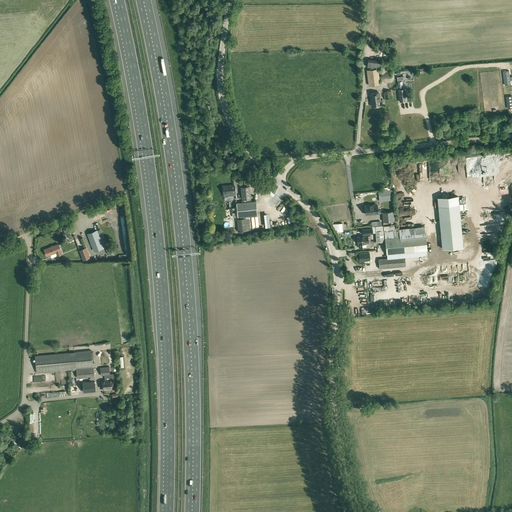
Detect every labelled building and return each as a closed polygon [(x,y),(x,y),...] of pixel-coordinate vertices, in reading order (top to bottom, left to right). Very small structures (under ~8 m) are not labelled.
[(368,58),(367,67),(379,68),(380,60),(368,58)] [(377,69),(367,70),(369,85),(380,84),(377,69)] [(370,94),(370,98),(372,106),(380,105),(379,92),(372,93),(370,94)] [(224,196),(229,196),(229,200),(236,199),(235,192),(234,185),(222,186),(223,193),(224,193),(224,196)] [(251,198),(250,186),(240,187),(241,199),(251,198)] [(458,196),(437,198),(442,248),(463,246),(458,196)] [(256,200),(236,202),(237,217),(257,215),(256,200)] [(378,213),(377,209),(378,209),(378,208),(377,208),(377,204),(365,205),(366,214),(378,213)] [(382,212),(383,222),(395,221),(394,211),(382,212)] [(461,225),(474,224),(473,211),(461,212),(461,225)] [(251,230),(250,217),(237,219),(238,231),(251,230)] [(425,234),(399,237),(399,231),(384,232),(385,238),(387,254),(426,250),(425,234)] [(103,250),(96,233),(87,236),(94,253),(103,250)] [(365,243),(368,242),(370,242),(370,235),(356,237),(357,244),(358,244),(358,247),(365,247),(365,243)] [(50,255),(56,252),(57,256),(62,254),(61,251),(58,244),(44,249),(46,256),(50,255)] [(79,250),(80,252),(83,260),(90,257),(86,247),(79,250)] [(360,261),(364,260),(364,263),(368,263),(368,260),(369,260),(369,252),(359,253),(360,261)] [(379,269),(387,268),(405,266),(404,256),(378,259),(379,269)] [(36,373),(76,369),(93,367),(92,350),(35,356),(36,373)] [(94,379),(94,376),(93,367),(76,369),(77,378),(90,377),(90,379),(94,379)] [(101,376),(104,375),(105,380),(101,380),(102,390),(113,389),(112,379),(110,379),(110,375),(109,367),(100,367),(101,376)] [(95,391),(95,381),(82,382),(83,392),(95,391)]
